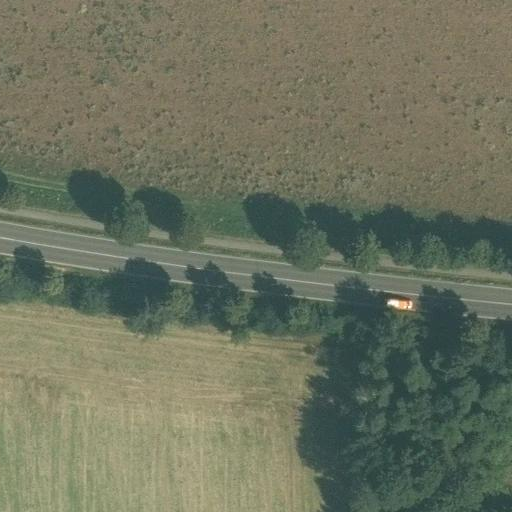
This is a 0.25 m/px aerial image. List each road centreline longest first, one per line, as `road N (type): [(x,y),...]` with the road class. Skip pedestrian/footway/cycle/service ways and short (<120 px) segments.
road 1 (secondary): [(511,304),(95,256),(0,236)]
road 2 (track): [(511,250),(155,209),(0,182)]
